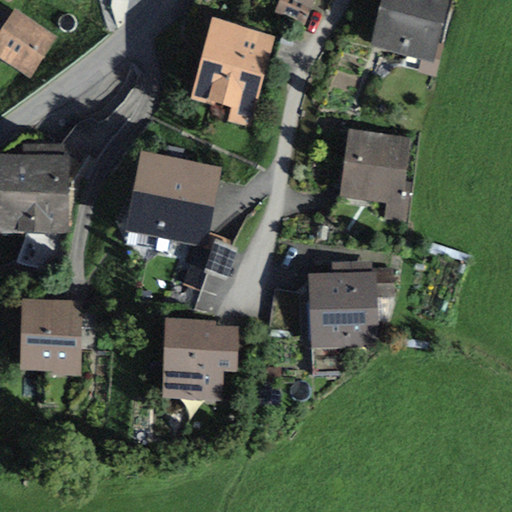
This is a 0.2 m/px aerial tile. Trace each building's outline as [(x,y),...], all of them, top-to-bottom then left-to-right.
[(222,34),(236,8),(220,0),(203,0),(193,20),(222,34)] [(220,0),(236,8),(238,9),(242,0),(220,0)] [(393,0),(383,42),(427,53),(440,0),(393,0)] [(19,19),(0,48),(0,54),(25,70),(36,52),(41,56),(51,40),(19,19)] [(235,38),(222,34),(205,95),(245,105),(261,45),(235,38)] [(80,129),(65,149),(87,166),(112,134),(96,122),(80,129)] [(357,140),(351,191),(394,197),(401,146),(357,140)] [(150,167),(139,226),(198,237),(209,178),(150,167)] [(10,168),(10,224),(33,224),(33,234),(58,234),(59,168),(10,168)] [(216,295),(232,250),(204,240),(188,286),(216,295)] [(368,339),(366,283),(350,284),(349,268),(310,269),(310,287),(319,286),(320,303),(307,304),(309,342),(368,339)] [(380,303),(395,302),(393,270),(379,270),(380,303)] [(30,310),(30,364),(72,365),(72,351),(93,352),(94,322),(71,322),(71,314),(67,311),(30,310)] [(233,333),(175,331),(173,388),(199,389),(198,397),(216,397),(217,361),(232,362),(233,333)]
